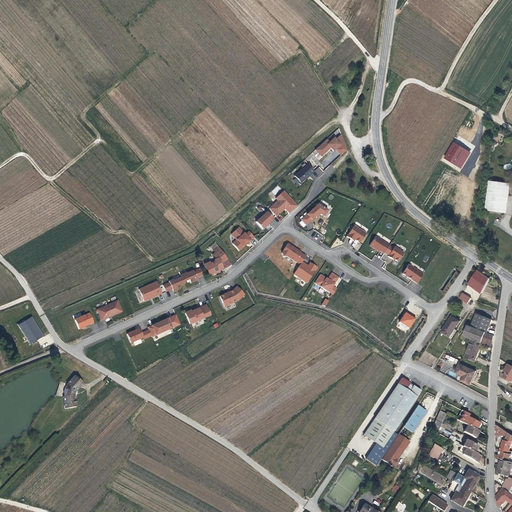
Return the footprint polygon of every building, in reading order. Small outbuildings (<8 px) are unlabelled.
[(340,136),(336,139),(341,144),(335,150),(340,156),(346,150),(340,136)] [(341,144),(336,139),(335,140),(333,139),(329,143),(326,145),(330,148),(333,152),(335,150),(341,144)] [(328,150),(330,148),(326,145),(324,142),(314,150),(320,157),(328,150)] [(471,152),(453,142),(444,158),(461,168),(471,152)] [(307,164),(303,167),(310,174),(310,175),(313,172),(307,164)] [(293,176),(300,183),(305,178),(310,174),(303,167),(293,176)] [(486,212),(501,214),(505,184),(489,182),(486,212)] [(282,196),(268,209),(276,216),(283,210),(289,204),(282,196)] [(319,215),(323,217),(327,211),(317,204),(307,214),(311,220),(314,217),(315,218),(317,216),(319,215)] [(266,212),(255,222),(262,230),(268,224),(273,219),(266,212)] [(300,220),(305,225),(311,220),(307,214),(300,220)] [(353,226),(346,237),(350,240),(351,238),(354,240),(359,243),(365,234),(353,226)] [(236,240),(232,244),(238,251),(246,244),(253,238),(248,232),(244,235),(237,228),(230,234),(236,240)] [(375,237),(369,246),(375,250),(379,252),(379,251),(385,243),(375,237)] [(300,264),(293,275),(308,283),(318,267),(310,262),(308,264),(303,261),(307,255),(288,243),(281,253),(300,264)] [(388,246),(385,243),(379,251),(383,254),(388,246)] [(220,264),(226,260),(218,247),(211,251),(213,254),(216,258),(220,264)] [(393,248),(387,257),(390,259),(391,258),(393,260),(394,260),(397,262),(402,254),(393,248)] [(222,269),(220,264),(216,258),(214,259),(212,261),(212,262),(209,264),(208,262),(202,266),(208,276),(213,273),(214,272),(214,273),(222,269)] [(408,265),(402,274),(408,279),(416,283),(422,274),(408,265)] [(477,270),(468,284),(481,294),(489,279),(477,270)] [(179,276),(180,278),(182,283),(188,280),(190,284),(196,280),(196,279),(192,272),(192,271),(186,273),(179,276)] [(331,274),(327,280),(334,284),(337,278),(334,276),(331,274)] [(319,287),(325,279),(319,275),(314,283),(319,287)] [(182,283),(180,278),(173,281),(172,280),(168,282),(168,283),(171,290),(172,291),(178,289),(178,287),(179,286),(183,285),(182,283)] [(327,280),(325,279),(319,287),(328,293),(334,284),(327,280)] [(138,290),(143,302),(149,300),(149,299),(150,298),(151,299),(161,294),(156,282),(138,290)] [(227,294),(219,297),(223,307),(237,301),(243,295),(236,287),(232,291),(227,294)] [(471,298),(462,293),(459,298),(467,303),(471,298)] [(116,301),(96,311),(101,321),(109,317),(111,316),(121,312),(116,301)] [(190,311),(184,314),(189,324),(209,315),(205,306),(197,309),(190,312),(190,311)] [(406,312),(400,321),(410,328),(416,319),(406,312)] [(90,313),(76,319),(80,329),(94,323),(90,313)] [(485,332),(486,333),(491,320),(476,314),(471,326),(485,332)] [(459,322),(451,316),(441,332),(449,337),(454,329),(459,322)] [(30,318),(18,325),(29,345),(42,337),(30,318)] [(151,338),(171,329),(167,319),(156,324),(147,328),(151,338)] [(471,339),(481,343),(483,337),(485,332),(471,326),(467,325),(463,336),(471,339)] [(140,328),(128,334),(132,343),(144,337),(140,328)] [(493,336),(486,333),(485,332),(483,337),(493,342),(493,336)] [(492,347),(493,342),(483,337),(481,343),(492,347)] [(479,347),(481,343),(471,339),(469,343),(470,344),(479,347)] [(470,344),(467,352),(476,356),(480,347),(479,347),(470,344)] [(474,361),(476,356),(467,352),(465,357),(474,361)] [(511,380),(511,366),(507,363),(503,371),(505,372),(502,377),(511,382),(511,380)] [(475,371),(459,364),(455,372),(459,374),(463,376),(461,381),(469,385),(475,371)] [(75,375),(67,383),(68,384),(75,391),(83,383),(75,375)] [(402,378),(363,435),(382,448),(421,391),(413,386),(412,387),(409,385),(410,384),(402,378)] [(74,394),(75,391),(68,384),(63,389),(63,390),(63,392),(64,396),(74,394)] [(74,394),(64,396),(63,396),(65,408),(76,406),(74,394)] [(403,427),(412,432),(426,411),(417,405),(403,427)] [(461,410),(456,419),(467,425),(475,429),(479,423),(480,420),(461,410)] [(435,420),(441,423),(446,414),(440,411),(435,420)] [(437,433),(441,423),(435,420),(431,430),(437,433)] [(507,436),(508,432),(496,424),(495,435),(507,436)] [(477,430),(475,429),(467,425),(463,432),(475,438),(479,431),(477,430)] [(398,434),(381,459),(392,467),(409,442),(398,434)] [(462,446),(466,448),(474,452),(477,446),(466,440),(462,446)] [(509,451),(511,442),(505,440),(503,440),(500,451),(508,453),(509,451)] [(442,449),(433,444),(427,455),(436,460),(442,449)] [(456,450),(463,453),(466,448),(462,446),(459,445),(456,450)] [(463,453),(462,454),(477,462),(481,456),(474,452),(466,448),(463,453)] [(511,454),(508,453),(500,451),(498,455),(498,458),(501,459),(509,461),(511,454)] [(509,475),(511,464),(511,461),(509,461),(501,459),(497,472),(509,475)] [(447,475),(419,465),(416,473),(444,483),(447,475)] [(479,476),(468,470),(463,478),(459,485),(470,491),(479,476)] [(448,479),(450,480),(454,473),(450,471),(446,478),(448,479)] [(453,482),(459,485),(463,478),(457,474),(457,475),(453,482)] [(507,478),(503,487),(509,491),(511,486),(511,481),(508,479),(507,478)] [(449,488),(455,492),(459,485),(453,482),(451,485),(449,488)] [(461,506),(470,491),(459,485),(455,492),(451,500),(461,506)] [(504,503),(507,499),(511,493),(509,491),(503,487),(495,497),(500,500),(504,503)] [(432,495),(428,501),(443,511),(447,505),(432,495)] [(503,511),(508,511),(511,507),(511,499),(510,502),(503,511)] [(400,511),(401,511),(406,506),(399,501),(394,508),(400,511)]
